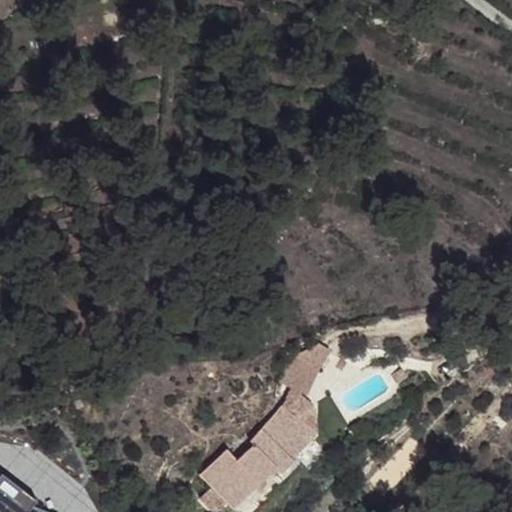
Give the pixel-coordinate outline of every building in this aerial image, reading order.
[(270,375),(277,381),(297,358),(291,352),(270,375)] [(297,358),(277,381),(289,391),(309,368),(297,358)] [(284,393),(272,403),(284,416),(295,405),(284,393)] [(272,403),(268,400),(231,435),(236,441),(218,456),(209,445),(181,470),(215,505),(258,464),(266,470),(277,458),(276,457),(300,433),(284,416),(272,403)] [(0,511),(19,511),(27,478),(0,471),(0,511)]
